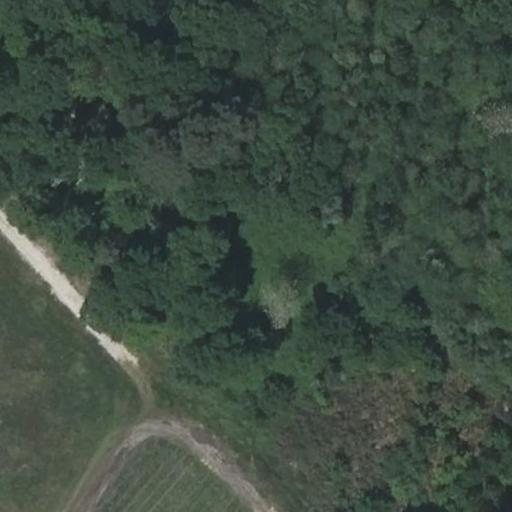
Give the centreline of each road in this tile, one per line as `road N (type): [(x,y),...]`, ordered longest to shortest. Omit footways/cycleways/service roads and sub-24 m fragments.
road 1 (track): [(0,212),(252,511)]
road 2 (track): [(160,402),(81,511)]
